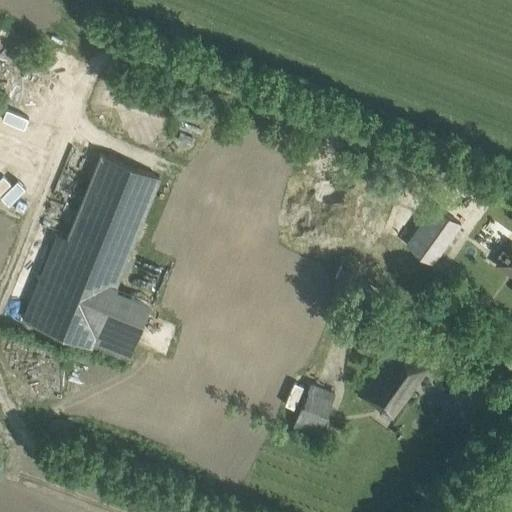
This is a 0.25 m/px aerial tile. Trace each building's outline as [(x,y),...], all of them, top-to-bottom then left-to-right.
[(0,45),(0,76),(17,83),(28,55),(0,45)] [(119,95),(117,124),(156,126),(158,97),(119,95)] [(176,163),(360,236),(364,226),(380,232),(397,189),(198,109),(176,163)] [(64,241),(31,322),(92,347),(94,343),(127,356),(150,299),(116,286),(160,177),(99,152),(64,241)] [(141,252),(335,329),(356,276),(162,198),(141,252)] [(511,242),(497,263),(511,273),(511,242)] [(360,394),(391,417),(428,367),(397,344),(360,394)] [(311,382),(294,426),(317,436),(335,391),(311,382)]
